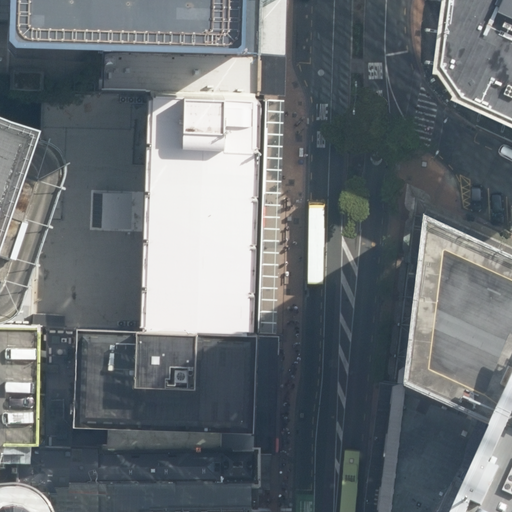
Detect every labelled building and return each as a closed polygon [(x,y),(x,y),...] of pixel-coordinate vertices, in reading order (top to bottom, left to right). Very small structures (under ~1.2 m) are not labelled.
[(10,0),(9,43),(16,49),(104,52),(240,56),(262,57),(279,57),(285,57),(286,0),(10,0)] [(511,0),(437,0),(429,53),(424,84),(431,92),(450,113),(511,140),(511,0)] [(104,52),(103,91),(150,92),(260,96),(268,96),(285,97),(286,70),(287,57),(285,57),(279,57),(262,57),(240,56),(104,52)] [(0,247),(35,150),(41,132),(47,108),(0,92),(0,247)] [(260,96),(150,92),(149,132),(147,176),(142,329),(260,333),(263,333),(278,333),(285,97),(268,96),(260,96)] [(128,175),(147,176),(149,132),(73,130),(60,139),(41,132),(35,150),(0,247),(0,326),(44,328),(64,329),(68,212),(52,212),(70,166),(68,155),(75,149),(129,151),(128,175)] [(68,212),(64,329),(78,330),(142,329),(147,176),(128,175),(129,151),(75,149),(68,155),(70,166),(52,212),(68,212)] [(511,511),(511,257),(416,213),(394,391),(486,434),(451,511),(511,511)] [(40,451),(224,458),(224,442),(103,438),(75,437),(78,330),(64,329),(44,328),(40,444),(40,451)] [(260,333),(142,329),(78,330),(75,437),(103,438),(224,442),(259,443),(263,333),(260,333)] [(451,511),(486,434),(394,391),(389,391),(374,511),(451,511)] [(259,459),(259,443),(224,442),(224,458),(259,459)] [(34,486),(251,488),(258,488),(259,459),(224,458),(40,451),(40,444),(34,444),(34,463),(18,463),(17,483),(24,482),(34,486)] [(0,511),(57,511),(57,509),(46,493),(34,486),(24,482),(17,483),(7,484),(0,485),(0,511)] [(251,511),(251,504),(251,488),(34,486),(46,493),(57,509),(57,511),(251,511)]
